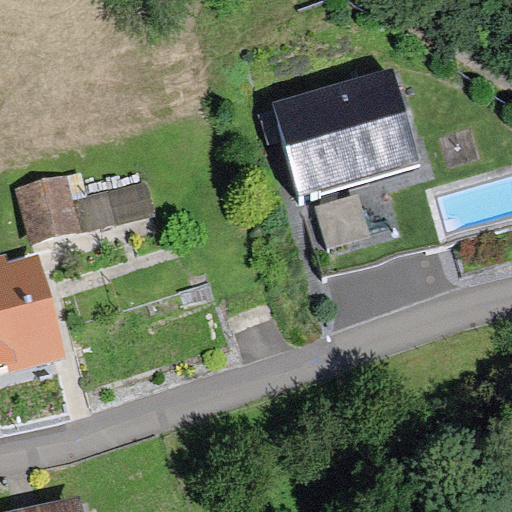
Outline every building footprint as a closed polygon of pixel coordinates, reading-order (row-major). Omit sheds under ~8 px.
[(420,168),(394,79),(276,112),(280,126),(302,202),(420,168)] [(18,193),(33,249),(153,218),(144,186),(100,197),(95,179),(82,182),(81,176),(18,193)] [(358,197),(316,210),(329,253),(372,240),(358,197)] [(0,380),(67,365),(40,257),(0,267),(0,380)] [(82,511),(80,500),(19,511),(82,511)]
